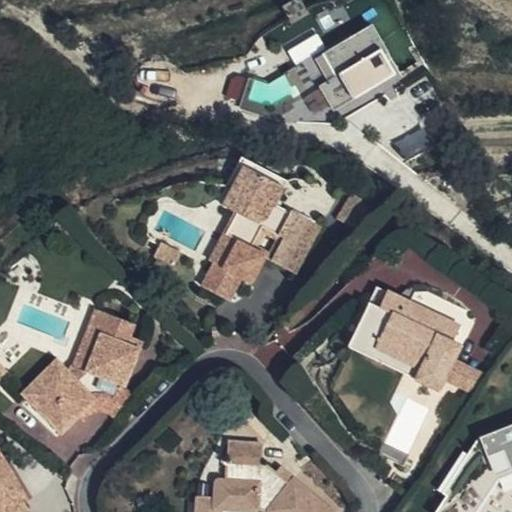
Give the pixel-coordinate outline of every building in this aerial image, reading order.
[(337,117),(405,79),(373,22),(327,48),(318,32),(288,49),(294,60),(234,93),(250,120),(317,83),(337,117)] [(243,172),(273,188),(277,181),(240,161),(228,181),(236,186),(243,172)] [(280,192),(273,188),(243,172),(236,186),(246,192),(236,210),(248,217),(237,237),(225,230),(209,257),(216,261),(202,286),(228,301),(242,276),(252,282),(266,257),(295,273),(322,225),(291,207),(288,213),(273,204),(280,192)] [(246,192),(236,186),(225,204),(236,210),(246,192)] [(364,228),(379,203),(357,190),(342,216),(364,228)] [(236,210),(225,230),(237,237),(248,217),(236,210)] [(185,276),(192,264),(174,254),(167,265),(185,276)] [(369,310),(379,293),(356,281),(348,298),(369,310)] [(458,336),(379,293),(369,310),(348,298),(329,330),(440,390),(458,357),(449,352),(458,336)] [(89,336),(98,314),(91,312),(72,360),(62,369),(72,378),(84,370),(96,339),(89,336)] [(55,430),(72,417),(88,404),(91,406),(104,397),(117,394),(133,344),(123,340),(127,325),(98,314),(89,336),(96,339),(84,370),(72,378),(62,369),(57,363),(23,395),(55,430)] [(434,402),(440,390),(329,330),(323,343),(434,402)] [(23,395),(57,363),(51,357),(17,387),(23,395)] [(451,370),(440,390),(465,404),(478,385),(451,370)] [(108,427),(127,408),(129,406),(117,394),(104,397),(91,406),(88,404),(72,417),(78,422),(84,417),(87,415),(89,413),(91,413),(93,413),(95,414),(97,415),(108,427)] [(333,511),(337,508),(301,471),(295,476),(284,462),(276,452),(270,452),(272,431),(236,428),(234,451),(253,452),(252,466),(220,464),(218,483),(200,480),(197,511),(220,511),(224,490),(263,495),(266,492),(284,511),(333,511)] [(0,511),(29,511),(26,504),(34,500),(7,453),(0,455),(0,511)] [(295,476),(301,471),(290,458),(284,462),(295,476)]
